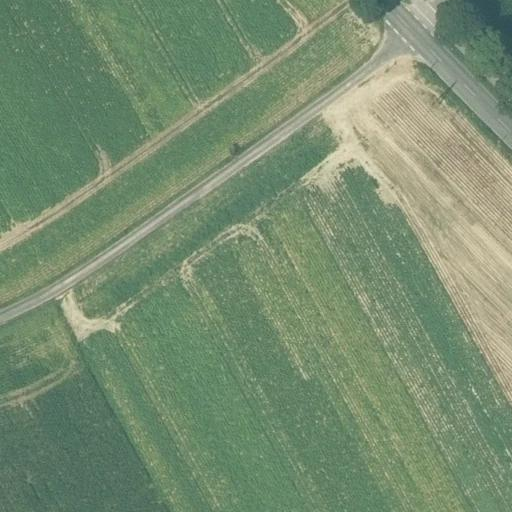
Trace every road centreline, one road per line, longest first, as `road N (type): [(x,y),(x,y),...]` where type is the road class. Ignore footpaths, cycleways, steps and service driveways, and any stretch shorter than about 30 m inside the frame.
road 1 (residential): [(0,311),(53,289),(419,26)]
road 2 (secondary): [(511,121),(419,26)]
